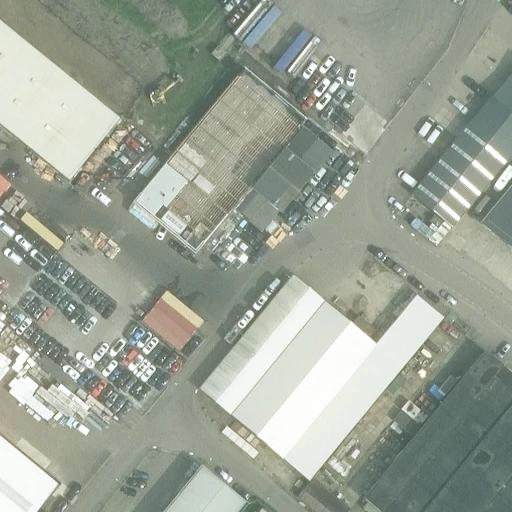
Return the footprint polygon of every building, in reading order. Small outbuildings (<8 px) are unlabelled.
[(0,22),(0,125),(69,182),(120,120),(0,22)] [(219,63),(225,55),(217,49),(211,56),(219,63)] [(169,160),(132,205),(195,255),(203,245),(209,250),(216,249),(220,244),(225,249),(248,221),(260,232),(277,212),(280,214),(330,153),(302,130),(300,132),(298,130),(305,121),(244,70),(169,160)] [(430,172),(410,196),(451,229),(511,155),(511,110),(493,96),(430,172)] [(511,187),(480,227),(511,252),(511,187)] [(200,393),(274,453),(310,482),(403,367),(369,340),(376,332),(359,318),(352,326),(293,278),(200,393)] [(511,511),(511,376),(484,353),(361,502),(373,511),(511,511)] [(0,436),(0,511),(38,511),(60,486),(0,436)] [(242,511),(249,505),(203,467),(165,511),(242,511)]
